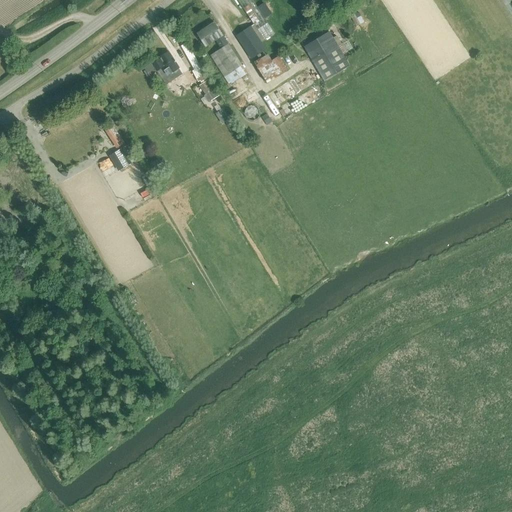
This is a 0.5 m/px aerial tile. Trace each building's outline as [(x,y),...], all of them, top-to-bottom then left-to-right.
[(264,2),(256,7),(263,19),(272,14),(264,2)] [(348,12),(357,26),(363,23),(354,9),(348,12)] [(337,21),(342,24),(347,17),(343,14),(337,21)] [(197,34),(205,47),(216,40),(221,49),(210,56),(229,85),(247,74),(214,23),(197,34)] [(250,27),(236,36),(251,59),(266,50),(261,43),(251,27),(250,27)] [(329,32),(304,47),(324,81),(349,66),(343,56),(346,54),(337,37),(333,39),(329,32)] [(187,43),(181,46),(194,70),(192,71),(198,82),(200,81),(201,84),(199,86),(205,96),(204,96),(208,103),(220,96),(215,89),(208,79),(207,79),(205,74),(206,73),(203,68),(202,69),(187,43)] [(161,59),(152,65),(156,72),(157,71),(165,85),(182,74),(168,52),(159,58),(161,59)] [(281,55),(272,59),(269,54),(255,60),(265,82),(288,71),(281,55)] [(152,65),(145,69),(149,76),(156,72),(152,65)] [(229,119),(226,115),(222,109),(216,113),(215,114),(222,124),(229,119)] [(115,149),(123,144),(111,123),(103,128),(115,149)] [(132,162),(139,158),(131,144),(124,148),(132,162)]
